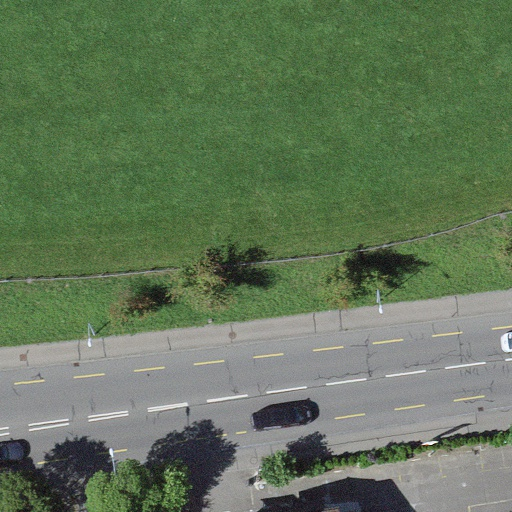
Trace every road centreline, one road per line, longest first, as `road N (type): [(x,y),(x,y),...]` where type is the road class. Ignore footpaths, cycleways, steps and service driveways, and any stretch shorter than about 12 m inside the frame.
road 1 (primary): [(0,454),(274,396)]
road 2 (primary): [(274,396),(0,407)]
road 3 (primary): [(274,396),(511,361)]
